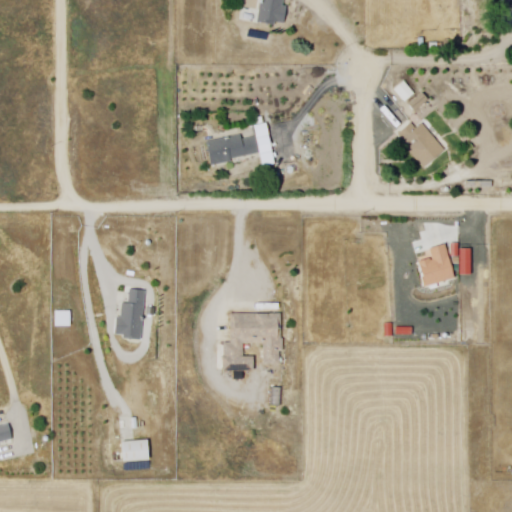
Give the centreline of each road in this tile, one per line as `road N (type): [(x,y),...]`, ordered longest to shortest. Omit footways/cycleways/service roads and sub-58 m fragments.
road 1 (residential): [(511,207),(0,207)]
road 2 (residential): [(82,207),(64,180),(61,0)]
road 3 (residential): [(357,205),(356,64)]
